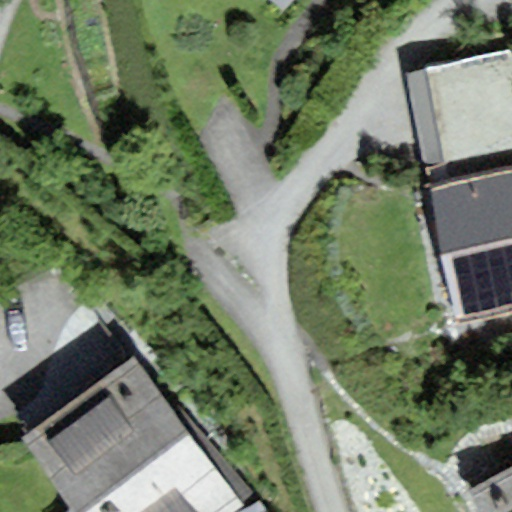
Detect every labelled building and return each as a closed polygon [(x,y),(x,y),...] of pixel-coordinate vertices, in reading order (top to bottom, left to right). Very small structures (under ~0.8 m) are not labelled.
[(511,145),(511,66),(509,51),(408,71),(426,162),(511,145)] [(511,310),(511,171),(432,185),(456,321),(511,310)] [(0,252),(27,237),(4,196),(0,198),(0,252)] [(240,511),(249,506),(140,358),(35,435),(92,511),(240,511)] [(511,511),(511,489),(495,497),(502,511),(511,511)]
